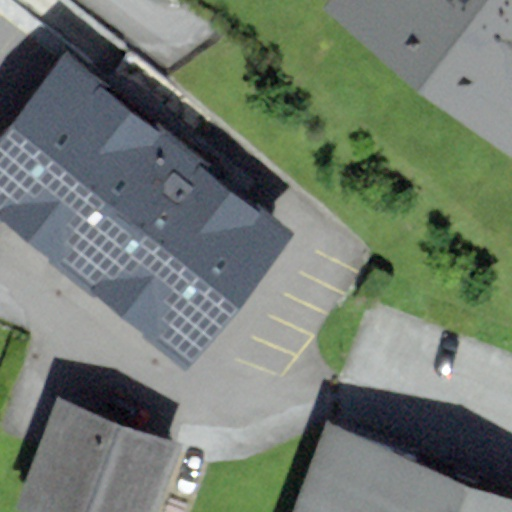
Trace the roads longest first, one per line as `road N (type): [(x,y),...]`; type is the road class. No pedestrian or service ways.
road 1 (residential): [(511,456),(368,397),(334,400),(257,440),(219,438),(0,286)]
road 2 (unknown): [(99,0),(209,71)]
